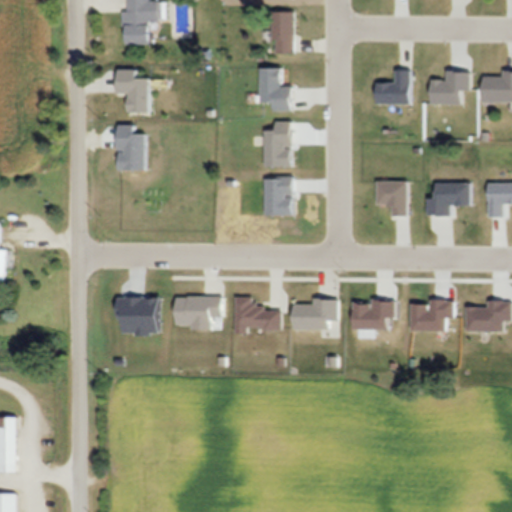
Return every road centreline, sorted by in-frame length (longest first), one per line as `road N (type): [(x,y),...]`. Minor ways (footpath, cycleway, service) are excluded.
road 1 (residential): [(75,0),(77,511)]
road 2 (residential): [(511,258),(76,255)]
road 3 (residential): [(341,0),(340,259)]
road 4 (residential): [(511,25),(342,24)]
